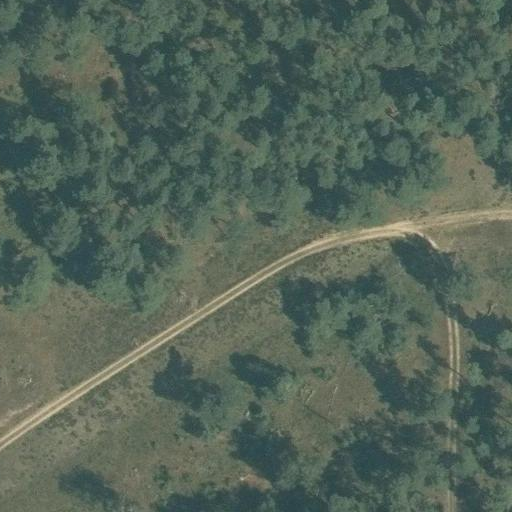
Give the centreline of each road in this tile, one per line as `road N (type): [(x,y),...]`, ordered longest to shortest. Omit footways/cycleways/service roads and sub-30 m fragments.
road 1 (track): [(0,449),(305,252),(511,212)]
road 2 (unknown): [(447,511),(452,364),(439,279),(428,257),(391,231)]
